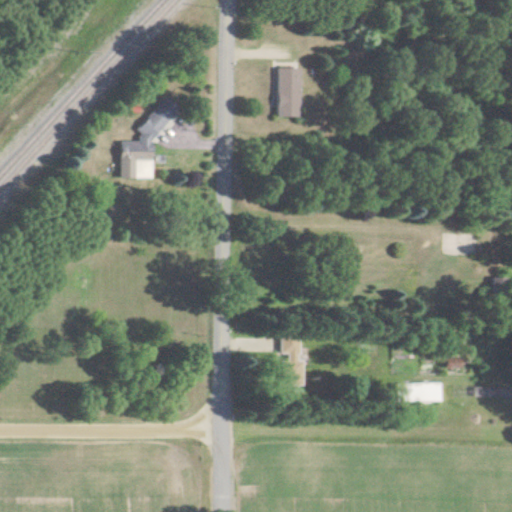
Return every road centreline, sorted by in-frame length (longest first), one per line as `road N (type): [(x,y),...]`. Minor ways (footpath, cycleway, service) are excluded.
road 1 (residential): [(227,511),(225,0)]
road 2 (residential): [(0,429),(227,432)]
